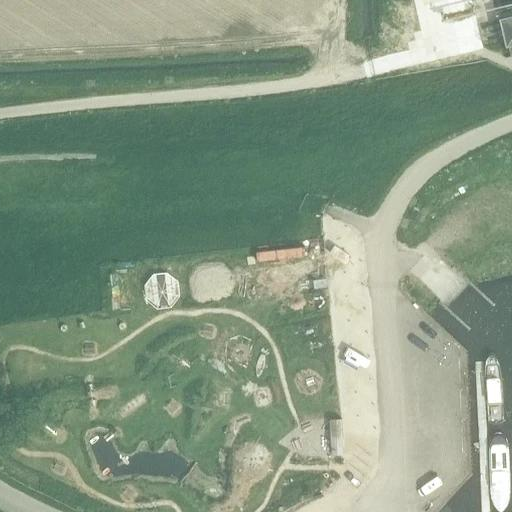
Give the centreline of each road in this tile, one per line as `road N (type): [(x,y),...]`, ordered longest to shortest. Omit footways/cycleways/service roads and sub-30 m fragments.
road 1 (unclassified): [(363,511),(393,471),(380,241),(396,199),(443,158),(511,122)]
road 2 (unclassified): [(0,115),(364,73)]
